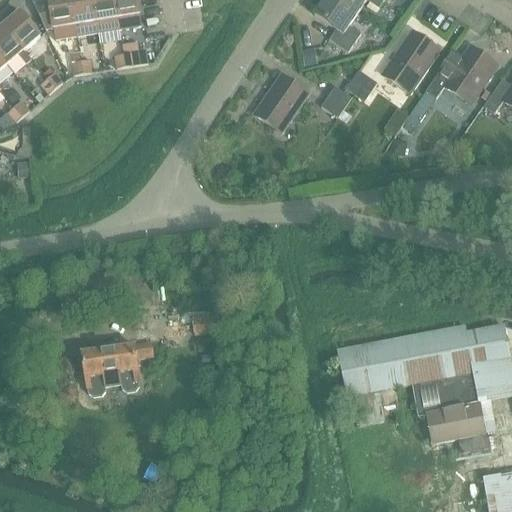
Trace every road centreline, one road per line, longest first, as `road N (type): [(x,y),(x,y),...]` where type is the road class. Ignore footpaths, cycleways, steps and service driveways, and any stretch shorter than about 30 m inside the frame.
road 1 (tertiary): [(168,221),(184,153),(281,0)]
road 2 (unclassified): [(511,251),(299,208)]
road 3 (residential): [(299,208),(511,176)]
road 4 (tertiary): [(0,248),(168,221)]
road 5 (unclassified): [(168,221),(299,208)]
